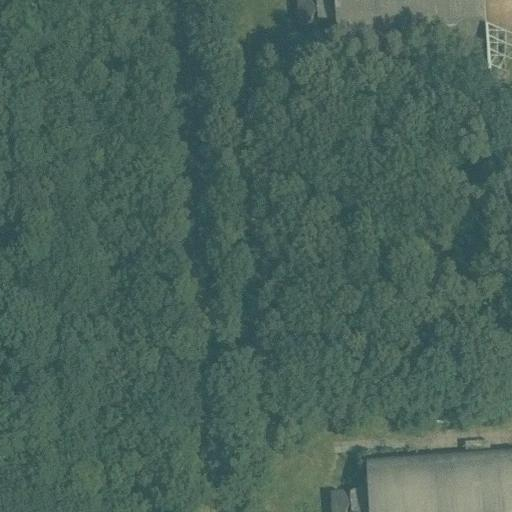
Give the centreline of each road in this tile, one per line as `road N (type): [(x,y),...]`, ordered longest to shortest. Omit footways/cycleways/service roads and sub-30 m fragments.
road 1 (track): [(172,0),(204,511)]
road 2 (unclassified): [(66,511),(38,0)]
